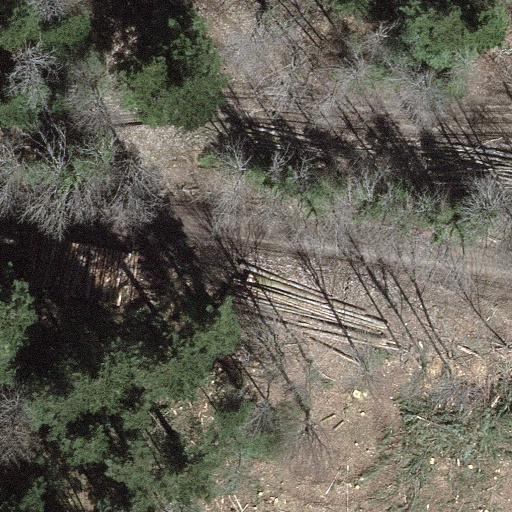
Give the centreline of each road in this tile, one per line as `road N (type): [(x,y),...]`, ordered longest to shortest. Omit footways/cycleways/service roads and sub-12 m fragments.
road 1 (unclassified): [(511,255),(97,208),(0,212)]
road 2 (track): [(511,118),(324,109),(0,131)]
